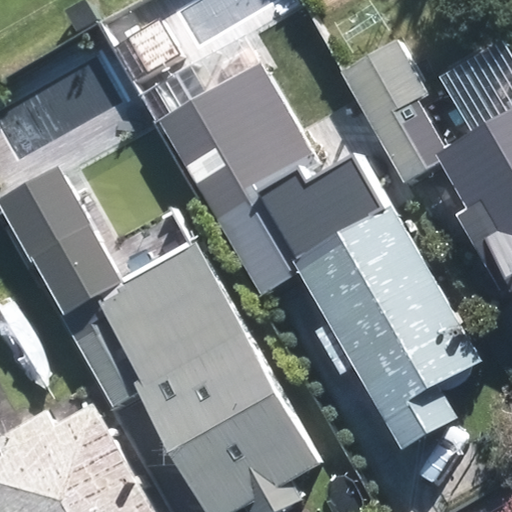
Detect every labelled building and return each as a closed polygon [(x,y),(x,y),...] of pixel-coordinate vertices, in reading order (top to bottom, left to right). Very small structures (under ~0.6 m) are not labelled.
[(80,38),(100,27),(90,9),(70,19),(80,38)] [(165,21),(128,43),(150,80),(186,58),(165,21)] [(446,154),(417,104),(429,98),(396,39),(342,70),(407,184),(442,164),(477,226),(468,231),(494,276),(503,271),(511,285),(511,86),(495,57),(444,86),(474,138),(446,154)] [(441,387),(484,362),(392,205),(383,210),(350,153),(322,170),(259,62),(158,121),(260,295),(298,273),(328,324),(315,332),(340,375),(354,367),(403,451),(459,418),(441,387)] [(84,261),(59,215),(21,236),(38,266),(41,265),(123,411),(146,398),(208,511),(302,511),(311,508),(300,490),(329,474),(207,250),(134,290),(110,247),(84,261)] [(154,511),(104,422),(65,443),(57,427),(3,456),(13,473),(0,479),(0,511),(154,511)]
